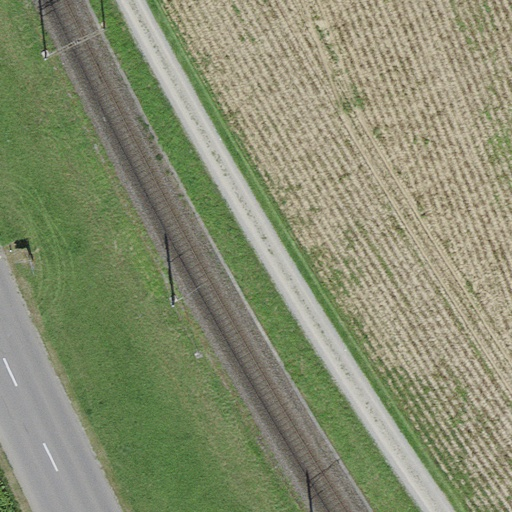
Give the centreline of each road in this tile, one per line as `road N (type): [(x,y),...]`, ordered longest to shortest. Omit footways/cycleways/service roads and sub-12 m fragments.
road 1 (track): [(131,0),(226,171),(445,511)]
road 2 (tertiary): [(0,334),(80,511)]
